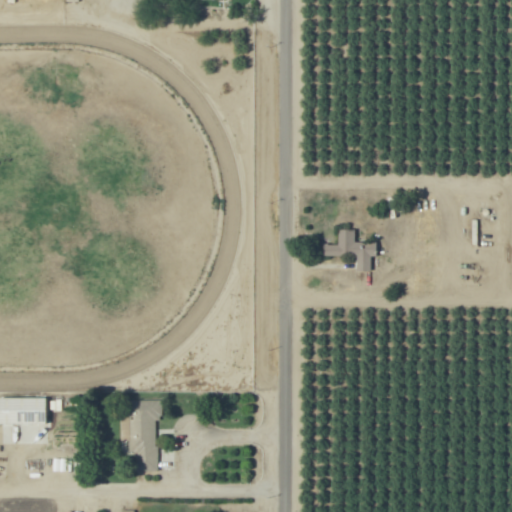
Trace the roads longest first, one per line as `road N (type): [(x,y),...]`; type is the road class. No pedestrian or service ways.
road 1 (tertiary): [(283,0),(285,511)]
road 2 (residential): [(284,277),(511,280)]
